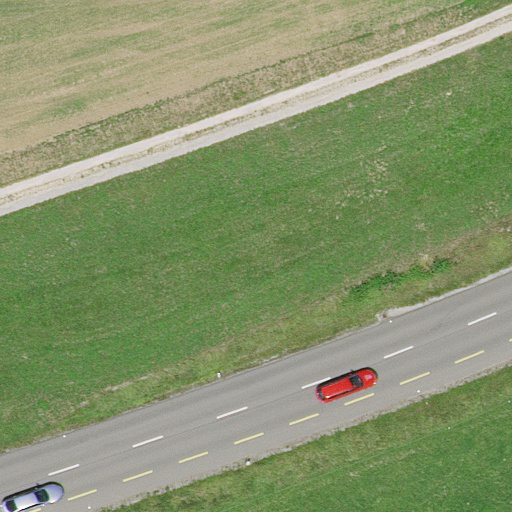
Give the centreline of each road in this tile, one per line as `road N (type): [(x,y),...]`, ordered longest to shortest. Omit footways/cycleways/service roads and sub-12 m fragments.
road 1 (track): [(0,204),(511,19)]
road 2 (secondary): [(511,322),(280,413),(0,505)]
